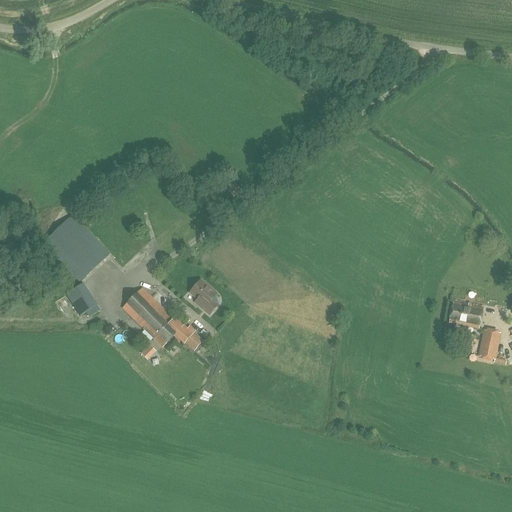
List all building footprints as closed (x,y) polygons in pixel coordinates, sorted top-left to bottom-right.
[(81,282),(110,255),(73,215),(44,243),(81,282)] [(217,294),(201,280),(190,292),(198,299),(195,302),(210,315),(218,305),(212,300),(217,294)] [(90,317),(101,310),(97,305),(98,305),(84,284),(67,294),(81,316),(87,312),(90,317)] [(123,308),(149,334),(169,314),(143,288),(123,308)] [(479,329),(483,308),(454,302),(449,323),(479,329)] [(169,314),(149,334),(163,348),(175,335),(194,352),(203,342),(184,325),(183,325),(174,318),(173,319),(169,314)] [(250,327),(239,316),(215,340),(226,351),(250,327)] [(495,360),(500,333),(485,330),(479,356),(495,360)] [(147,360),(156,351),(150,345),(141,354),(147,360)]
